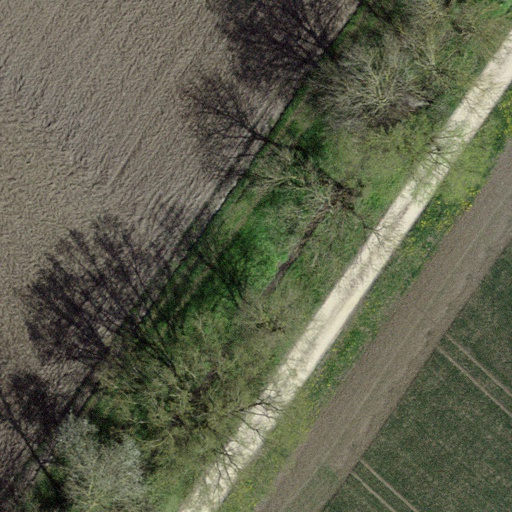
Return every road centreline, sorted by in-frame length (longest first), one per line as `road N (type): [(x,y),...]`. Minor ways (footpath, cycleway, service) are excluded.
road 1 (track): [(382,0),(28,511)]
road 2 (track): [(511,46),(188,511)]
